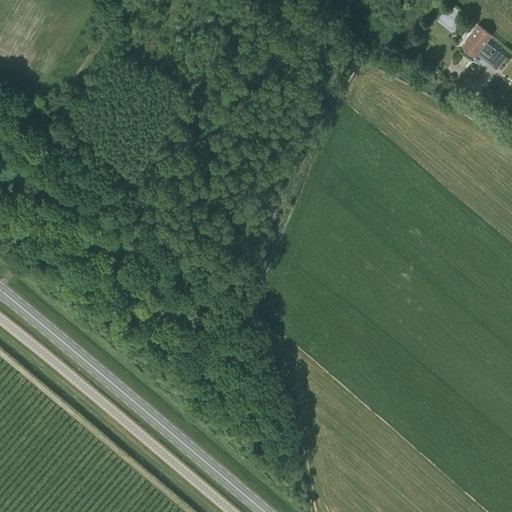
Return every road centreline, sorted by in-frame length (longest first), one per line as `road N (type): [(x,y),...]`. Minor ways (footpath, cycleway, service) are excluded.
road 1 (track): [(254,0),(146,181),(121,191),(96,174),(58,194),(15,266)]
road 2 (primary): [(263,511),(0,291)]
road 3 (unclassified): [(231,511),(0,319)]
road 4 (track): [(467,103),(368,46),(318,0)]
